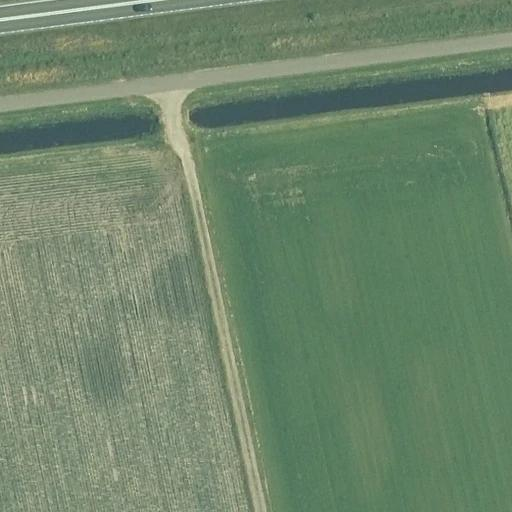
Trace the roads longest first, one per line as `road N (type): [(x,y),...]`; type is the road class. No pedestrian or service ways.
road 1 (unclassified): [(511,38),(0,102)]
road 2 (trunk): [(0,20),(161,0)]
